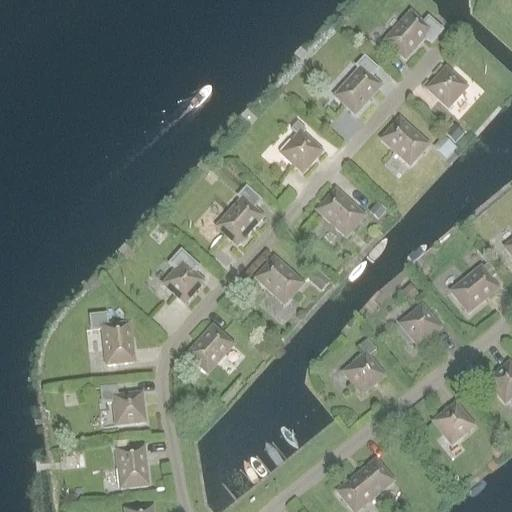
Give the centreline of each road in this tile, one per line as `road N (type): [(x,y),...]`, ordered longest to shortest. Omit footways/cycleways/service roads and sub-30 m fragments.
road 1 (residential): [(183,511),(159,374),(168,353),(427,66)]
road 2 (residential): [(271,511),(511,318)]
